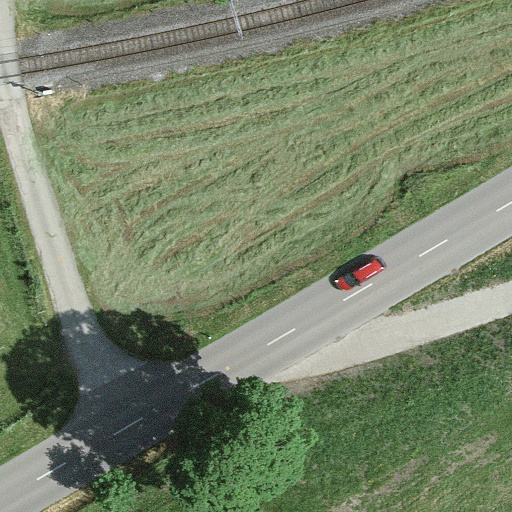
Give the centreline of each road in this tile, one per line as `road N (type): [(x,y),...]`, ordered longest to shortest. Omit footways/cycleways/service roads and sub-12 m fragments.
road 1 (tertiary): [(119,438),(511,210)]
road 2 (unclassified): [(0,62),(8,109),(119,438)]
road 3 (tertiary): [(0,508),(119,438)]
